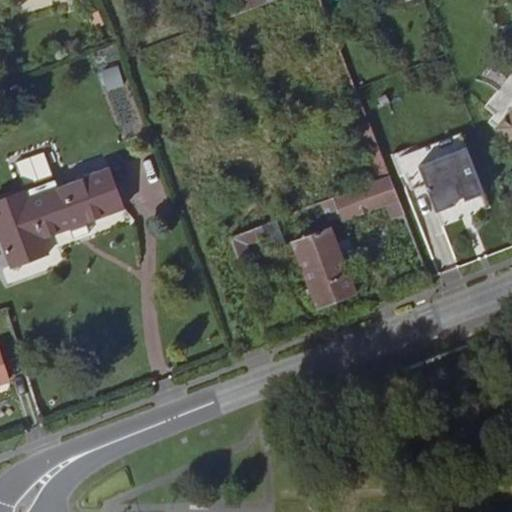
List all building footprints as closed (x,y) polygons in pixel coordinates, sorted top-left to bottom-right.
[(248,0),(252,9),(266,4),(265,0),(248,0)] [(121,67),(102,69),(105,89),(123,87),(121,67)] [(356,91),(367,119),(379,114),(383,113),(371,85),(356,91)] [(511,102),(494,122),(511,137),(511,102)] [(379,114),(367,119),(368,122),(385,166),(398,161),(379,114)] [(356,127),(378,180),(389,175),(385,166),(368,122),(356,127)] [(476,149),(423,160),(433,208),(486,197),(476,149)] [(389,175),(404,213),(423,205),(404,158),(398,161),(385,166),(389,175)] [(106,170),(28,198),(41,236),(85,220),(86,222),(120,209),(106,170)] [(400,216),(404,213),(389,175),(378,180),(319,202),(328,225),(393,201),(400,216)] [(38,237),(41,236),(28,198),(24,199),(21,191),(0,197),(0,245),(7,267),(44,254),(38,237)] [(51,248),(95,235),(92,224),(48,237),(51,248)] [(258,226),(233,235),(243,260),(251,257),(246,243),(262,235),(258,226)] [(329,228),(293,242),(317,307),(354,294),(329,228)] [(0,358),(0,385),(8,382),(0,358)]
